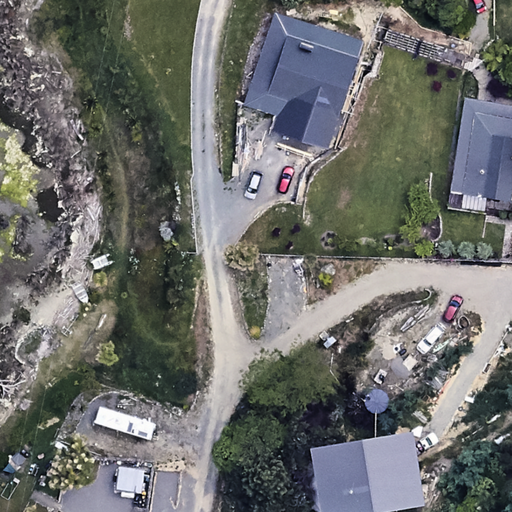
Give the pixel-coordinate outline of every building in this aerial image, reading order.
[(360,39),(273,12),(244,105),(331,132),(360,39)] [(511,191),(511,107),(472,101),(457,194),(510,202),(511,191)] [(296,129),(285,158),(305,166),(317,136),(296,129)] [(381,409),(375,381),(356,386),(363,414),(381,409)] [(142,473),(116,470),(114,492),(140,494),(142,473)]
